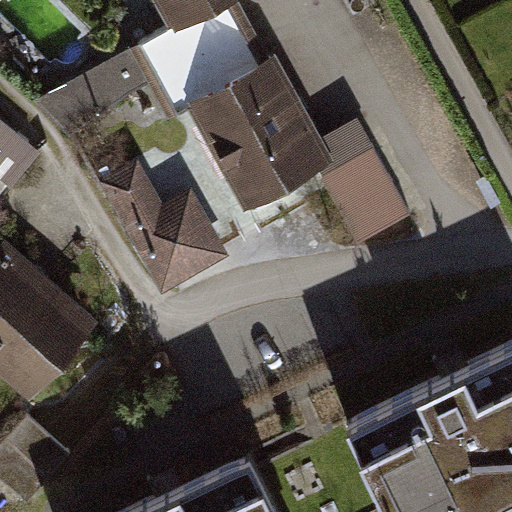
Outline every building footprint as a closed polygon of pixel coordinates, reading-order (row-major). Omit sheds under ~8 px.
[(157,0),(172,26),(221,0),(157,0)] [(186,107),(244,214),(337,164),(279,57),(186,107)] [(40,155),(0,123),(0,200),(2,202),(40,155)] [(99,185),(160,292),(229,252),(192,188),(161,205),(137,163),(99,185)] [(92,334),(0,251),(0,375),(30,403),(92,334)] [(511,511),(511,341),(344,422),(387,511),(511,511)] [(67,456),(28,422),(0,453),(0,476),(28,501),(67,456)] [(279,511),(249,449),(115,511),(279,511)]
